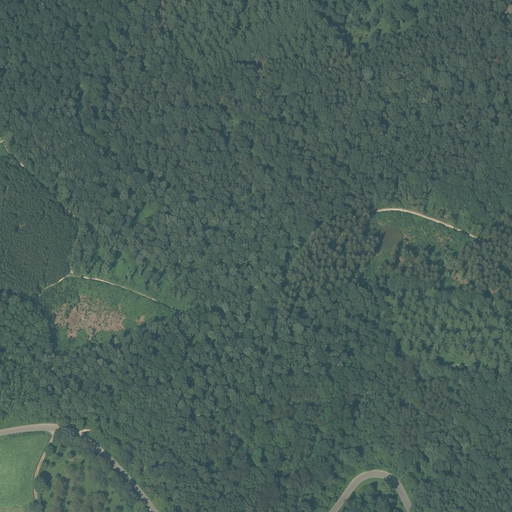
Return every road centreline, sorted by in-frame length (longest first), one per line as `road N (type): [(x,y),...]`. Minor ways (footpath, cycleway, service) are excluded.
road 1 (unknown): [(392,287),(315,275),(256,287),(169,262),(76,218),(0,137)]
road 2 (track): [(511,376),(369,356),(299,394),(169,422),(83,429)]
road 3 (track): [(109,155),(194,198),(278,224),(405,210),(511,254)]
road 4 (tertiary): [(154,511),(104,455),(57,428)]
road 5 (track): [(68,276),(77,229),(109,155)]
road 6 (track): [(0,141),(46,117),(109,155)]
